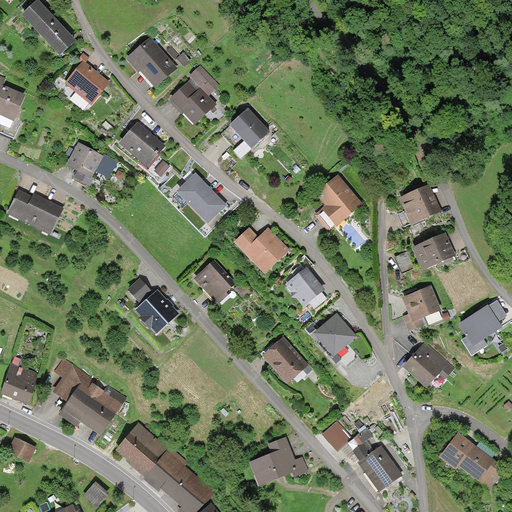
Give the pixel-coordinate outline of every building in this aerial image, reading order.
[(38,0),(21,16),(61,57),(77,42),(38,0)] [(164,53),(151,37),(126,59),(139,74),(141,72),(155,89),(178,69),(173,62),(164,53)] [(171,46),(164,53),(173,62),(176,59),(180,55),(171,46)] [(85,63),(86,63),(89,58),(83,53),(79,58),(83,61),(85,63)] [(180,55),(176,59),(184,67),(191,61),(183,53),(180,55)] [(85,63),(83,61),(65,84),(92,106),(111,83),(86,63),(85,63)] [(195,126),(217,105),(209,96),(220,85),(201,66),(189,77),(192,79),(170,100),(195,126)] [(7,79),(0,76),(0,116),(14,122),(26,95),(5,85),(7,79)] [(270,133),(248,109),(230,126),(252,150),(270,133)] [(137,123),(119,145),(148,169),(166,147),(137,123)] [(102,156),(79,143),(66,166),(77,172),(74,178),(90,186),(94,178),(92,177),(96,171),(109,179),(118,162),(103,154),(102,156)] [(170,167),(163,161),(154,171),(161,177),(170,167)] [(118,170),(114,177),(121,180),(124,174),(118,170)] [(187,182),(194,175),(190,171),(183,178),(187,182)] [(187,182),(176,192),(208,225),(228,206),(196,173),(194,175),(187,182)] [(339,175),(315,195),(325,206),(315,215),(330,233),(363,205),(339,175)] [(399,199),(412,227),(443,212),(429,184),(399,199)] [(20,221),(32,197),(19,190),(7,214),(20,221)] [(64,208),(34,193),(32,197),(20,221),(50,236),(64,208)] [(243,252),(259,238),(249,228),(234,242),(243,252)] [(290,250),(268,228),(259,238),(243,252),(265,274),(290,250)] [(412,249),(422,272),(456,256),(446,233),(412,249)] [(407,252),(394,258),(402,275),(415,269),(407,252)] [(236,284),(215,261),(194,280),(218,305),(231,294),(229,291),(236,284)] [(325,291),(307,268),(285,285),(292,293),(291,299),(297,299),(304,308),(310,303),(322,293),(325,291)] [(127,290),(139,303),(152,291),(140,278),(127,290)] [(242,282),(233,290),(242,300),(251,292),(242,282)] [(431,286),(402,299),(409,314),(403,317),(409,332),(424,326),(422,319),(442,311),(431,286)] [(158,290),(135,311),(157,335),(180,314),(158,290)] [(327,299),(322,293),(310,303),(315,310),(327,299)] [(497,301),(489,307),(499,322),(507,316),(497,301)] [(489,307),(488,306),(458,325),(473,348),(503,329),(499,322),(489,307)] [(357,337),(337,314),(313,334),(334,358),(357,337)] [(284,337),(262,357),(287,385),(309,365),(284,337)] [(455,369),(425,342),(403,368),(426,389),(439,375),(445,380),(455,369)] [(508,349),(504,343),(498,347),(502,353),(508,349)] [(94,380),(64,358),(54,372),(62,378),(52,392),(68,403),(85,378),(92,383),(94,380)] [(29,407),(39,374),(11,363),(1,394),(29,407)] [(59,416),(77,429),(81,423),(103,391),(92,383),(85,378),(68,403),(59,416)] [(107,385),(103,391),(81,423),(101,437),(127,398),(107,385)] [(511,404),(509,401),(503,406),(507,411),(511,407),(511,404)] [(169,449),(139,423),(115,450),(130,463),(128,465),(144,478),(169,449)] [(367,428),(357,436),(362,444),(373,436),(367,428)] [(508,470),(458,433),(439,458),(455,470),(458,467),(479,483),(480,482),(492,492),(508,470)] [(7,453),(29,463),(37,448),(15,437),(7,453)] [(286,437),(268,445),(272,454),(249,463),(259,487),(292,474),(294,478),(309,472),(302,457),(296,460),(286,437)] [(372,439),(353,453),(360,462),(379,448),(372,439)] [(403,475),(381,446),(379,448),(360,462),(358,463),(380,493),(403,475)] [(189,463),(170,447),(169,449),(144,478),(143,479),(159,493),(161,490),(181,508),(178,511),(198,511),(218,490),(199,474),(197,476),(186,467),(189,463)] [(96,482),(83,496),(97,508),(109,494),(96,482)] [(219,511),(211,503),(201,511),(219,511)]
